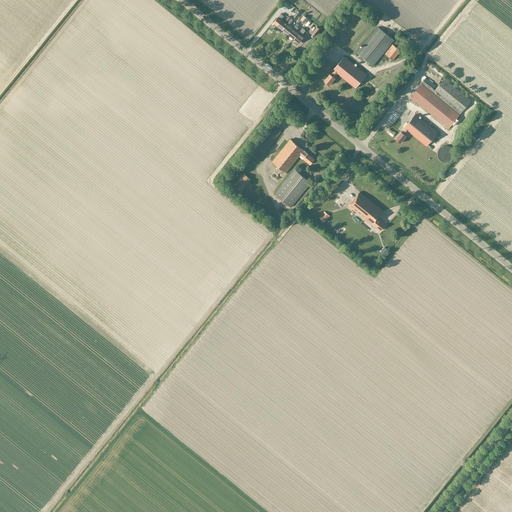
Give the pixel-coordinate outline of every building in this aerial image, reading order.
[(286,10),(290,6),(285,2),(282,6),(286,10)] [(281,14),(273,23),(277,25),(282,30),(287,24),(283,21),(281,19),(284,16),(281,14)] [(288,34),(293,28),(289,26),(293,21),(291,19),(287,24),(282,30),(288,34)] [(298,28),(297,27),(299,25),(297,23),(293,28),(288,34),(294,39),(298,33),(296,31),(298,28)] [(357,53),(373,66),(394,40),(378,27),(357,53)] [(298,33),(294,39),(299,44),(304,38),(301,36),(306,30),(302,28),(298,33)] [(393,60),(401,51),(393,44),(385,54),(393,60)] [(355,88),(366,74),(344,56),(333,70),(334,71),(331,75),(330,74),(324,81),(329,85),(335,78),(334,77),(338,73),(355,88)] [(454,107),(435,91),(433,89),(436,86),(426,78),(420,86),(410,97),(449,128),(462,113),(454,106),(454,107)] [(435,91),(454,107),(454,106),(464,95),(444,79),(435,91)] [(427,146),(437,132),(415,114),(404,128),(405,129),(402,132),(401,132),(396,139),(401,143),(406,136),(406,135),(409,131),(427,146)] [(264,153),(281,132),(273,125),(244,161),(250,166),(262,151),(264,153)] [(389,129),(386,132),(392,137),(395,133),(389,129)] [(291,139),(272,161),(286,172),(300,154),(304,158),(303,158),(310,164),(315,159),(308,153),(307,154),(303,151),(304,150),(291,139)] [(449,161),(450,161),(451,160),(452,159),(453,158),(453,157),(454,156),(454,155),(454,154),(454,153),(454,152),(454,151),(453,151),(453,150),(453,149),(452,149),(452,148),(451,148),(451,147),(450,147),(449,146),(448,146),(447,146),(446,146),(445,146),(444,146),(443,146),(442,146),(441,147),(440,148),(439,149),(439,150),(438,150),(438,151),(438,152),(438,153),(437,154),(438,154),(438,155),(438,156),(438,157),(439,158),(439,159),(440,159),(440,160),(441,160),(442,161),(443,161),(443,162),(444,162),(445,162),(446,162),(448,162),(448,161),(449,161)] [(416,157),(421,162),(430,153),(425,148),(416,157)] [(294,169),(274,193),(290,207),(311,183),(294,169)] [(240,193),(252,180),(244,173),(232,186),(240,193)] [(270,177),(277,183),(280,179),(274,173),(270,177)] [(378,218),(384,211),(360,192),(349,206),(374,226),(374,225),(381,231),(386,224),(378,218)] [(325,211),(320,217),(325,222),(330,216),(325,211)] [(466,442),(456,456),(460,458),(470,444),(466,442)]
